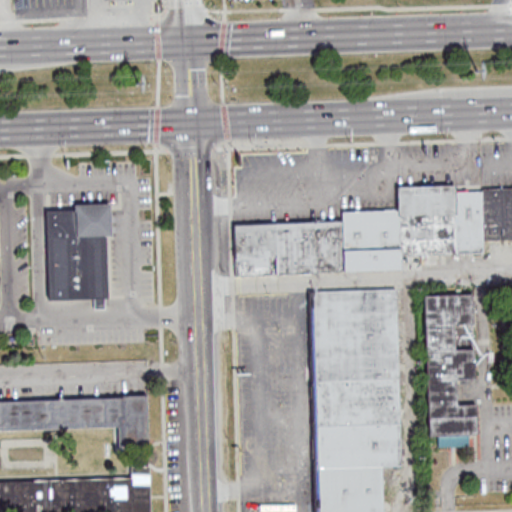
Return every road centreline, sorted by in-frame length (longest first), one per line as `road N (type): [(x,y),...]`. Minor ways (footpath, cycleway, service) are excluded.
road 1 (secondary): [(205,511),(188,123)]
road 2 (trunk): [(511,27),(186,39)]
road 3 (trunk): [(0,128),(188,123)]
road 4 (trunk): [(186,39),(0,45)]
road 5 (trunk): [(345,115),(511,110)]
road 6 (trunk): [(188,123),(345,115)]
